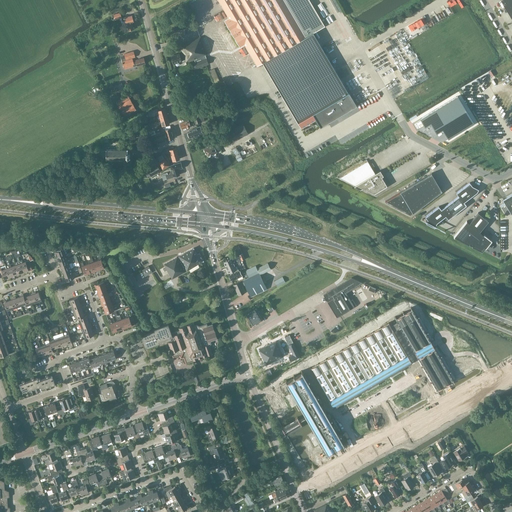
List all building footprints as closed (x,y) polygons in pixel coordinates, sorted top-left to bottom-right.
[(218,0),(229,18),(224,20),(240,47),(244,44),(257,66),(262,62),(282,96),(301,128),(316,120),(320,127),(357,105),(334,67),(314,32),(325,26),(309,0),(218,0)] [(511,0),(503,0),(506,3),(503,4),(511,19),(511,0)] [(114,14),(115,20),(122,18),(122,21),(125,21),(126,24),(127,26),(127,27),(128,31),(133,29),(131,22),(134,22),(132,15),(122,18),(120,13),(114,14)] [(200,37),(179,45),(181,50),(182,51),(179,52),(179,53),(179,54),(182,53),(185,59),(186,62),(194,59),(195,62),(192,64),(194,69),(209,64),(206,58),(205,59),(204,55),(205,55),(206,55),(204,50),(205,49),(200,37)] [(125,57),(121,58),(124,68),(133,65),(134,67),(145,63),(144,58),(136,60),(136,61),(133,62),(132,58),(135,57),(133,51),(125,54),(125,57)] [(179,53),(171,56),(174,64),(182,61),(182,60),(185,59),(182,53),(179,54),(179,53)] [(209,71),(215,84),(220,82),(214,69),(209,71)] [(124,116),(136,109),(127,93),(115,100),(124,116)] [(457,96),(420,119),(425,127),(431,123),(437,133),(443,129),(448,139),(474,123),(457,96)] [(194,119),(195,121),(196,124),(206,121),(204,115),(194,119)] [(196,124),(195,121),(189,123),(188,121),(180,124),(182,130),(191,126),(190,126),(196,124)] [(225,133),(231,143),(248,134),(243,124),(225,133)] [(187,134),(188,137),(189,137),(190,137),(191,137),(192,138),(203,134),(200,126),(189,130),(189,132),(188,132),(188,133),(187,134)] [(163,132),(155,135),(152,136),(154,141),(166,137),(167,140),(174,138),(171,128),(165,130),(164,128),(162,129),(163,132)] [(264,164),(251,139),(242,143),(236,147),(231,149),(233,153),(245,174),(247,173),(249,172),(256,169),(259,175),(269,170),(265,163),(264,164)] [(216,151),(220,149),(217,144),(214,146),(213,145),(204,150),(207,156),(211,155),(211,156),(217,153),(216,151)] [(102,151),(100,153),(100,156),(102,158),(106,158),(106,160),(107,160),(127,160),(128,160),(128,159),(128,156),(130,156),(130,153),(130,152),(128,152),(128,150),(128,149),(127,149),(107,149),(106,149),(106,151),(102,151)] [(284,160),(284,159),(284,158),(283,156),(282,154),(281,154),(280,153),(278,152),(277,152),(276,152),(275,153),(274,153),(273,154),(272,155),(271,156),(271,158),(270,159),(271,160),(271,161),(272,163),(273,164),(274,165),(275,165),(276,166),(277,166),(278,166),(279,165),(280,165),(282,164),(282,163),(283,162),(284,160)] [(159,162),(160,164),(163,169),(169,165),(165,159),(159,162)] [(387,186),(381,177),(383,175),(380,170),(375,173),(367,161),(347,173),(346,174),(345,175),(344,176),(344,177),(345,178),(346,179),(347,180),(348,180),(349,181),(356,184),(354,186),(360,189),(363,188),(374,194),(387,186)] [(150,175),(151,176),(160,171),(156,163),(144,171),(147,177),(150,175)] [(163,180),(167,179),(174,177),(174,176),(180,175),(178,169),(182,168),(181,163),(171,166),(172,171),(171,171),(170,172),(171,174),(168,174),(167,173),(161,174),(163,180)] [(413,213),(442,191),(441,191),(437,184),(435,181),(431,174),(431,173),(400,192),(385,201),(385,202),(386,201),(411,213),(410,214),(412,213),(413,213)] [(425,216),(427,220),(425,224),(433,228),(436,224),(446,216),(448,219),(466,205),(464,202),(477,192),(479,189),(472,186),(470,183),(456,193),(459,196),(441,209),(439,206),(425,216)] [(511,193),(502,199),(511,215),(511,193)] [(492,241),(484,235),(480,231),(488,221),(478,212),(469,223),(467,221),(454,237),(454,238),(454,237),(455,236),(469,244),(472,246),(472,245),(482,250),(484,247),(486,248),(492,241)] [(57,257),(66,254),(64,249),(63,246),(57,248),(58,251),(56,252),(57,255),(56,255),(57,257)] [(179,257),(180,258),(186,269),(186,270),(187,270),(203,261),(199,253),(197,254),(194,249),(193,248),(179,256),(179,257)] [(59,262),(67,259),(66,256),(69,255),(68,253),(66,254),(57,257),(57,259),(58,259),(59,262)] [(239,255),(224,262),(229,273),(237,270),(235,265),(236,265),(237,266),(241,264),(239,262),(245,259),(242,253),(239,255)] [(96,261),(99,269),(102,268),(102,269),(105,268),(101,259),(99,254),(97,255),(99,260),(96,261)] [(186,269),(180,258),(178,259),(177,257),(164,264),(172,279),(185,272),(184,270),(186,269)] [(67,259),(59,262),(60,264),(59,265),(60,267),(69,264),(72,263),(70,258),(67,259)] [(93,273),(95,272),(90,259),(88,260),(89,263),(87,264),(90,273),(92,272),(93,273)] [(99,269),(96,261),(93,262),(92,259),(90,259),(95,272),(97,271),(97,270),(99,269)] [(20,261),(21,263),(24,272),(26,271),(27,272),(32,270),(29,260),(23,263),(22,260),(20,261)] [(24,272),(21,263),(20,261),(15,262),(16,265),(19,274),(22,274),(21,273),(24,272)] [(90,273),(87,264),(84,265),(83,262),(81,263),(82,266),(85,275),(88,275),(87,273),(90,273)] [(241,283),(242,286),(245,285),(250,297),(267,289),(262,278),(263,277),(262,274),(271,269),(267,263),(257,269),(259,273),(249,278),(243,280),(244,282),(241,283)] [(17,275),(19,274),(16,265),(11,267),(14,275),(17,274),(17,275)] [(257,269),(256,265),(245,270),(249,278),(259,273),(257,269)] [(3,278),(4,278),(4,279),(7,278),(8,279),(10,278),(6,268),(4,269),(3,266),(0,267),(0,274),(1,274),(2,275),(1,276),(2,278),(3,278)] [(141,270),(145,277),(152,272),(149,266),(141,270)] [(63,276),(73,273),(71,268),(63,271),(64,274),(63,274),(63,276)] [(239,271),(229,276),(231,280),(232,281),(238,278),(239,280),(243,278),(239,271)] [(73,273),(63,276),(64,279),(65,278),(66,281),(74,278),(73,276),(76,275),(75,272),(73,273)] [(274,281),(277,287),(285,282),(282,277),(274,281)] [(346,293),(363,283),(351,277),(323,295),(337,317),(354,306),(346,293)] [(97,289),(106,287),(105,284),(108,283),(107,280),(104,282),(94,285),(95,287),(96,287),(97,289)] [(242,286),(241,283),(240,282),(233,285),(235,288),(239,295),(245,292),(242,286)] [(98,295),(111,290),(110,288),(107,289),(106,287),(97,289),(98,292),(97,292),(98,295)] [(101,299),(109,296),(108,293),(111,292),(111,290),(98,295),(99,297),(100,297),(101,299)] [(33,293),(37,302),(42,300),(39,292),(36,293),(36,292),(33,293)] [(32,304),(29,296),(26,297),(26,295),(24,296),(26,304),(27,306),(32,304)] [(101,304),(114,300),(113,298),(110,299),(109,296),(101,299),(102,302),(101,302),(101,304)] [(22,306),(19,297),(16,298),(16,297),(13,298),(17,307),(22,306)] [(71,305),(79,302),(79,300),(80,299),(79,297),(69,300),(71,305)] [(104,309),(112,306),(111,303),(115,302),(114,300),(101,304),(102,306),(103,306),(104,309)] [(12,309),(9,301),(6,302),(6,301),(4,301),(7,311),(12,309)] [(269,311),(263,314),(265,319),(275,314),(271,305),(267,306),(269,311)] [(112,306),(104,309),(105,311),(104,312),(105,314),(114,311),(114,310),(117,309),(117,307),(113,308),(112,306)] [(74,315),(83,312),(82,309),(83,309),(82,307),(73,310),(74,315)] [(246,315),(252,325),(252,326),(253,326),(256,323),(256,324),(257,323),(258,322),(259,322),(262,320),(263,320),(263,319),(262,319),(260,316),(262,316),(259,311),(258,312),(256,309),(256,308),(255,309),(256,309),(246,315),(246,314),(246,315)] [(390,326),(389,324),(389,323),(310,368),(313,374),(306,378),(303,372),(286,382),(292,392),(290,393),(297,405),(299,404),(305,415),(298,419),(301,424),(308,420),(315,431),(313,432),(320,444),(321,443),(327,453),(344,444),(329,418),(331,417),(328,413),(327,414),(324,410),(331,406),(333,409),(343,402),(344,404),(355,398),(354,396),(367,389),(368,391),(379,384),(378,382),(390,375),(391,377),(402,371),(401,369),(412,363),(411,361),(417,357),(437,390),(453,381),(412,309),(396,319),(396,320),(398,322),(390,326)] [(124,318),(127,327),(130,326),(130,327),(136,325),(133,317),(130,318),(129,317),(128,313),(126,314),(127,317),(124,318)] [(80,324),(88,321),(87,318),(88,318),(87,315),(86,316),(78,319),(80,324)] [(127,327),(124,318),(121,319),(120,316),(118,317),(123,330),(125,329),(125,328),(127,327)] [(120,330),(123,330),(118,317),(116,318),(117,321),(115,322),(118,330),(120,329),(120,330)] [(118,330),(115,322),(112,323),(111,320),(108,320),(110,324),(113,333),(115,332),(115,331),(118,330)] [(170,338),(172,341),(168,343),(173,357),(180,355),(183,356),(186,363),(212,354),(209,347),(211,344),(210,342),(217,339),(212,324),(207,326),(206,324),(199,326),(196,325),(194,325),(193,323),(178,328),(179,331),(171,334),(168,325),(154,330),(154,331),(141,336),(145,349),(159,344),(159,342),(170,338)] [(83,333),(92,330),(91,328),(92,327),(91,325),(81,328),(83,333)] [(64,336),(67,344),(69,343),(70,344),(72,343),(69,334),(64,336)] [(289,335),(285,337),(288,345),(293,343),(289,335)] [(60,348),(62,347),(59,337),(54,339),(57,347),(60,347),(60,348)] [(281,338),(276,341),(285,358),(280,360),(283,365),(292,361),(281,338)] [(276,341),(258,349),(266,365),(283,356),(276,341)] [(53,350),(50,343),(45,344),(48,353),(51,352),(51,353),(53,352),(53,350)] [(42,356),(44,356),(40,346),(35,348),(38,356),(41,355),(42,356)] [(107,362),(112,361),(109,352),(106,353),(104,353),(107,362)] [(107,364),(107,362),(104,353),(101,354),(102,355),(99,356),(102,364),(104,363),(105,365),(107,364)] [(99,365),(102,364),(99,356),(96,357),(96,356),(94,357),(97,366),(98,368),(100,367),(99,365)] [(89,359),(90,359),(89,357),(86,358),(84,358),(87,367),(88,369),(92,368),(92,366),(89,359)] [(98,368),(97,366),(94,357),(92,358),(90,359),(89,359),(92,366),(92,368),(95,367),(95,369),(98,368)] [(88,369),(87,367),(84,358),(81,359),(82,360),(79,361),(82,369),(85,368),(85,370),(88,369)] [(79,370),(82,369),(79,361),(77,362),(76,361),(74,362),(77,371),(78,373),(80,372),(79,370)] [(78,373),(77,371),(74,362),(72,363),(69,364),(72,373),(75,372),(76,374),(78,373)] [(17,379),(20,378),(22,377),(21,374),(27,372),(25,367),(14,370),(17,379)] [(43,379),(46,389),(56,385),(52,375),(49,376),(48,375),(47,375),(46,375),(45,376),(46,378),(43,379)] [(41,387),(38,378),(37,378),(34,379),(34,377),(33,377),(31,377),(31,378),(31,380),(28,381),(32,391),(41,387)] [(46,389),(43,379),(41,380),(40,378),(39,378),(38,378),(41,387),(42,390),(46,389)] [(32,391),(28,381),(25,382),(25,381),(23,380),(22,380),(22,382),(22,383),(19,384),(23,394),(32,391)] [(111,381),(107,383),(100,385),(103,393),(99,394),(101,401),(109,398),(110,402),(117,399),(117,398),(118,398),(119,397),(119,396),(119,394),(118,390),(117,390),(115,384),(114,383),(113,382),(112,381),(111,381)] [(84,384),(78,386),(79,396),(83,394),(84,397),(86,396),(87,401),(95,398),(91,387),(86,389),(84,384)] [(65,399),(68,408),(69,411),(74,409),(77,408),(75,402),(72,403),(70,397),(65,399)] [(63,410),(68,408),(65,399),(60,401),(62,407),(59,408),(62,414),(62,416),(63,416),(65,414),(63,410)] [(62,414),(59,408),(57,409),(55,403),(49,404),(52,413),(53,415),(58,413),(59,415),(62,414)] [(53,415),(52,413),(49,404),(44,406),(46,413),(44,413),(46,419),(49,418),(48,417),(53,415)] [(46,419),(44,413),(41,414),(39,408),(34,410),(37,419),(41,418),(43,420),(46,419)] [(189,414),(190,417),(192,421),(202,417),(204,423),(209,422),(209,420),(213,419),(210,412),(207,414),(205,409),(191,414),(189,414)] [(33,421),(37,419),(34,410),(29,412),(31,418),(28,419),(31,425),(34,424),(33,421)] [(163,423),(174,419),(172,414),(168,416),(166,410),(158,414),(160,421),(162,420),(163,423)] [(0,443),(0,445),(11,441),(2,417),(0,417),(0,443)] [(173,431),(173,430),(171,426),(175,424),(174,419),(163,423),(164,426),(162,426),(165,433),(173,431)] [(138,433),(138,432),(143,431),(144,434),(149,433),(145,422),(142,423),(142,421),(135,424),(135,426),(136,426),(138,433)] [(212,439),(213,439),(219,436),(218,432),(217,432),(215,426),(213,427),(212,424),(207,426),(208,429),(209,429),(210,433),(208,434),(207,434),(210,440),(211,441),(212,440),(212,439)] [(136,426),(135,426),(133,427),(132,426),(125,428),(127,432),(128,437),(134,435),(135,439),(140,437),(138,432),(138,433),(136,426)] [(125,428),(125,427),(116,430),(118,433),(114,435),(116,442),(125,439),(123,434),(127,432),(125,428)] [(173,431),(165,433),(166,436),(165,437),(167,444),(176,441),(174,435),(178,434),(176,429),(173,430),(173,431)] [(102,444),(103,449),(108,447),(107,443),(112,442),(109,433),(102,436),(102,437),(99,438),(102,444)] [(102,444),(99,438),(99,436),(91,438),(92,440),(89,441),(93,450),(93,451),(98,450),(97,446),(102,444)] [(438,443),(442,449),(446,447),(442,440),(438,443)] [(167,451),(165,445),(165,446),(164,444),(155,448),(155,450),(158,456),(163,454),(164,458),(169,457),(167,451)] [(176,446),(176,444),(171,446),(172,450),(167,451),(169,457),(170,460),(177,458),(177,456),(179,455),(180,455),(176,446)] [(180,455),(179,455),(180,457),(183,456),(184,457),(183,458),(184,459),(187,458),(187,457),(187,456),(191,455),(188,446),(182,448),(181,444),(176,446),(180,455)] [(213,449),(216,458),(219,457),(220,459),(226,457),(225,453),(224,453),(222,446),(216,448),(215,445),(208,447),(210,450),(213,449)] [(117,461),(128,457),(127,454),(129,454),(126,446),(117,450),(119,455),(116,456),(117,461)] [(464,446),(453,452),(459,461),(466,456),(464,454),(468,452),(464,446)] [(93,450),(88,452),(86,448),(82,450),(86,461),(89,460),(89,461),(96,459),(93,451),(93,450)] [(52,463),(58,461),(57,458),(58,458),(56,450),(47,454),(49,459),(45,460),(47,465),(52,463)] [(83,462),(86,461),(82,450),(77,452),(78,456),(73,458),(76,466),(83,463),(83,462)] [(158,456),(155,450),(153,451),(153,450),(145,452),(144,451),(141,452),(144,460),(148,459),(148,461),(153,459),(155,463),(156,463),(159,461),(160,461),(158,456)] [(444,459),(441,461),(445,468),(452,465),(451,463),(453,461),(449,453),(443,456),(444,459)] [(124,470),(131,467),(133,467),(131,459),(129,460),(128,457),(117,461),(119,466),(123,464),(124,469),(124,470)] [(433,464),(428,467),(433,477),(441,472),(436,464),(439,463),(435,457),(430,460),(433,464)] [(59,472),(63,471),(62,468),(63,468),(60,460),(58,461),(52,463),(53,468),(50,470),(51,475),(59,472)] [(226,462),(219,465),(224,480),(234,476),(229,465),(227,466),(226,462)] [(421,473),(417,475),(422,483),(428,480),(424,474),(427,472),(422,463),(420,464),(421,465),(417,467),(421,473)] [(124,470),(124,469),(120,471),(121,476),(125,474),(127,480),(136,477),(133,470),(132,470),(131,467),(124,470)] [(99,474),(103,485),(108,483),(107,479),(112,477),(109,469),(102,471),(102,473),(99,474)] [(405,479),(401,481),(407,490),(414,486),(410,480),(413,478),(409,471),(403,475),(405,479)] [(60,475),(59,472),(51,475),(48,476),(49,481),(53,479),(55,485),(64,482),(61,474),(60,475)] [(103,485),(99,474),(96,475),(96,473),(89,476),(92,484),(97,483),(99,487),(103,485)] [(330,484),(324,473),(319,476),(326,487),(330,484)] [(281,475),(268,482),(270,485),(274,483),(275,486),(284,482),(281,475)] [(323,488),(317,477),(313,480),(319,490),(323,488)] [(378,477),(373,479),(377,486),(382,484),(378,477)] [(8,507),(7,498),(9,497),(9,492),(5,490),(4,482),(0,479),(0,511),(10,511),(10,508),(8,507)] [(79,486),(81,492),(82,495),(89,492),(89,491),(92,490),(88,479),(83,481),(84,485),(79,486)] [(465,484),(462,479),(456,482),(455,481),(451,484),(454,490),(459,488),(459,487),(465,484)] [(393,486),(389,488),(395,497),(401,494),(397,487),(400,486),(396,480),(391,483),(393,486)] [(68,488),(69,488),(68,485),(67,485),(65,481),(63,482),(65,486),(63,487),(64,491),(59,492),(59,493),(61,499),(61,500),(62,501),(69,498),(68,497),(71,496),(68,488)] [(79,486),(77,481),(72,482),(73,486),(69,488),(68,488),(71,496),(71,497),(79,494),(78,493),(81,492),(79,486)] [(464,491),(472,486),(469,481),(465,484),(459,487),(459,488),(460,489),(463,488),(464,491)] [(59,493),(59,492),(56,485),(51,486),(54,493),(48,495),(51,503),(61,500),(61,499),(59,493)] [(171,496),(180,490),(179,488),(177,490),(175,487),(172,488),(171,486),(164,488),(166,492),(168,490),(171,496)] [(273,498),(275,502),(290,496),(286,486),(275,491),(276,493),(272,494),(273,498)] [(466,499),(472,496),(470,493),(474,491),(472,486),(464,491),(461,492),(466,499)] [(382,492),(375,496),(380,506),(388,502),(384,495),(386,493),(383,487),(380,489),(382,492)] [(437,493),(445,506),(446,506),(443,502),(446,501),(449,504),(451,503),(448,499),(447,500),(446,497),(447,496),(446,495),(449,494),(446,488),(437,493)] [(150,491),(154,501),(154,503),(156,502),(156,500),(160,499),(157,491),(153,493),(152,490),(150,491)] [(174,501),(181,497),(179,494),(182,493),(180,490),(171,496),(169,497),(170,499),(173,498),(174,501)] [(148,503),(154,501),(150,491),(148,492),(149,494),(145,496),(148,503)] [(247,493),(244,494),(250,505),(253,503),(247,493)] [(347,493),(343,495),(349,506),(350,509),(354,506),(353,504),(347,493)] [(444,507),(445,506),(437,493),(432,496),(440,509),(441,509),(439,505),(441,503),(444,507)] [(148,503),(145,496),(142,497),(141,494),(139,495),(142,505),(143,507),(145,507),(144,504),(148,503)] [(143,507),(142,505),(139,495),(136,496),(137,499),(134,500),(137,507),(140,506),(141,508),(143,507)] [(439,510),(440,509),(432,496),(427,499),(434,511),(436,511),(434,508),(436,506),(439,510)] [(473,505),(480,501),(478,496),(473,499),(470,501),(473,505)] [(177,506),(186,501),(185,499),(183,500),(181,497),(174,501),(177,506)] [(371,497),(366,499),(367,501),(363,504),(364,504),(362,506),(361,507),(363,510),(365,511),(367,509),(368,511),(370,511),(375,509),(371,503),(374,502),(371,497)] [(137,507),(134,500),(131,501),(130,498),(127,499),(131,509),(137,507)] [(125,511),(131,509),(127,499),(125,500),(126,503),(123,504),(125,511)] [(433,511),(434,511),(427,499),(422,502),(428,511),(429,511),(431,509),(433,511)] [(186,501),(177,506),(175,508),(176,510),(179,509),(181,511),(187,508),(185,505),(188,503),(186,501)] [(480,501),(473,505),(476,510),(483,506),(480,501)] [(122,511),(125,511),(123,504),(119,505),(118,502),(116,503),(119,511),(122,511)] [(258,505),(261,511),(266,509),(263,502),(258,505)] [(428,511),(422,502),(417,505),(421,511),(428,511)] [(314,511),(331,511),(327,503),(314,510),(314,511)]
